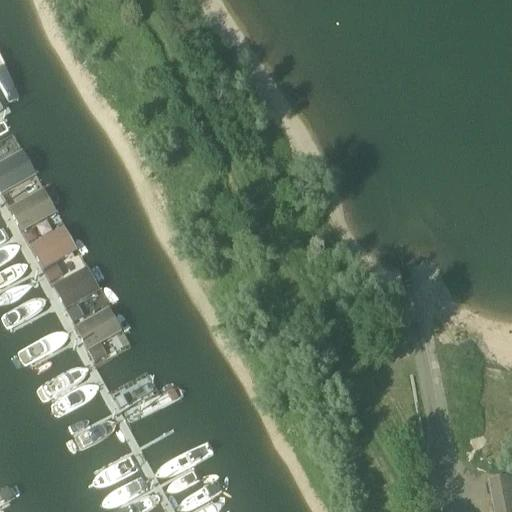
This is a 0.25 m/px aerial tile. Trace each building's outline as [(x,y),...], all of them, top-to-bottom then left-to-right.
[(0,195),(41,173),(18,130),(0,139),(0,195)] [(24,238),(65,215),(41,173),(0,195),(24,238)] [(48,281),(89,258),(65,215),(24,238),(48,281)] [(71,323),(112,300),(89,258),(48,281),(71,323)] [(95,366),(136,343),(112,300),(71,323),(95,366)] [(136,343),(95,366),(119,409),(160,386),(136,343)]
